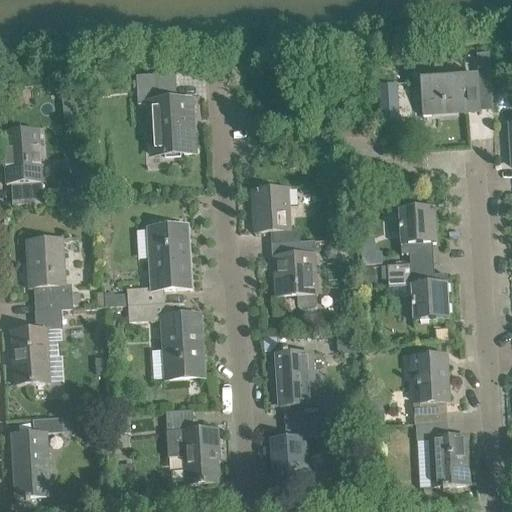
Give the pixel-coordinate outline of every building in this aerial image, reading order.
[(166,76),(135,78),(136,107),(147,106),(150,156),(193,154),(190,102),(168,104),(167,91),(168,91),(168,90),(167,90),(166,76)] [(419,82),(421,114),(479,111),(477,79),(419,82)] [(395,87),(378,88),(379,114),(397,113),(395,87)] [(15,187),(16,208),(43,206),(38,133),(2,136),(5,187),(15,187)] [(271,246),(299,245),(298,232),(289,232),(286,193),(287,193),(287,191),(274,192),(273,189),(271,186),(268,185),(264,185),(261,187),(259,190),(258,193),(251,194),(254,236),(270,234),(270,237),(271,236),(272,245),(271,246)] [(409,257),(409,268),(432,266),(432,254),(427,254),(426,246),(435,246),(433,210),(398,212),(399,226),(398,226),(398,230),(397,230),(397,236),(399,236),(401,257),(409,257)] [(127,309),(164,306),(163,293),(190,291),(186,229),(147,232),(151,291),(126,292),(126,297),(127,309)] [(38,291),(40,314),(60,313),(72,312),(70,288),(65,288),(63,242),(24,244),(27,291),(38,291)] [(313,244),(299,245),(271,246),(271,248),(272,248),(273,257),(272,257),(274,300),(296,299),(297,310),(300,313),(313,312),(316,309),(315,298),(316,298),(313,244)] [(326,247),(323,254),(326,260),(334,260),(337,254),(334,248),(326,247)] [(432,266),(409,268),(386,269),(388,290),(411,288),(411,299),(409,299),(410,305),(411,305),(411,309),(412,309),(413,323),(448,321),(446,285),(434,286),(432,266)] [(376,271),(362,272),(363,286),(377,285),(376,271)] [(126,297),(109,298),(110,310),(127,309),(126,297)] [(127,309),(128,326),(161,324),(165,383),(203,380),(200,319),(173,320),(172,306),(164,306),(127,309)] [(40,314),(34,314),(35,333),(12,334),(15,388),(47,386),(44,333),(61,332),(60,313),(40,314)] [(353,336),(336,337),(337,357),(354,356),(353,336)] [(284,426),(316,424),(321,423),(320,419),(319,398),(313,399),(310,357),(311,357),(311,356),(287,357),(287,352),(282,352),(282,357),(276,358),(279,410),(283,410),(284,426)] [(413,428),(415,427),(445,426),(445,413),(441,413),(441,406),(449,405),(448,404),(446,372),(447,372),(447,371),(446,371),(446,359),(446,358),(406,360),(406,361),(410,361),(410,373),(417,373),(418,385),(416,385),(416,389),(418,389),(419,406),(412,406),(413,428)] [(107,361),(96,361),(96,377),(107,377),(107,361)] [(360,396),(319,398),(320,419),(361,417),(360,396)] [(216,432),(193,433),(191,413),(165,415),(168,460),(184,459),(186,487),(216,486),(215,464),(218,464),(218,462),(215,463),(214,457),(218,457),(216,432)] [(113,437),(129,436),(127,418),(112,419),(113,437)] [(32,423),(33,436),(10,438),(14,502),(25,501),(25,503),(30,503),(30,501),(50,500),(46,437),(62,435),(62,421),(32,423)] [(86,421),(68,423),(69,435),(87,434),(86,421)] [(316,424),(284,426),(284,427),(285,427),(286,442),(271,442),(273,475),(311,473),(311,472),(310,472),(308,441),(317,441),(316,424)] [(445,426),(415,427),(416,443),(430,442),(433,490),(442,489),(442,492),(447,491),(447,489),(468,488),(466,440),(446,441),(445,426)]
